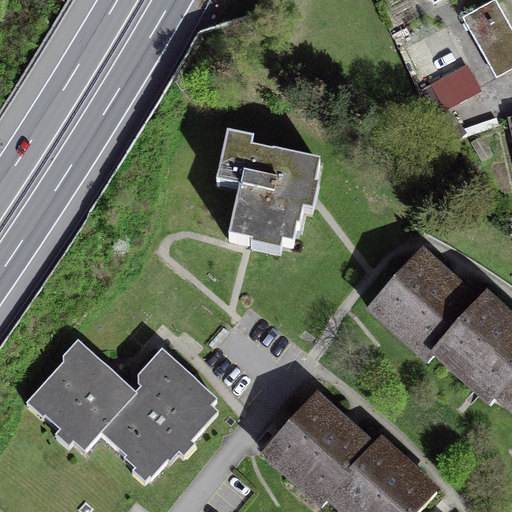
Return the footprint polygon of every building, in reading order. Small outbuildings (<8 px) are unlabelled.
[(511,69),(511,33),(496,4),(465,21),(496,78),(511,69)] [(479,89),(467,67),(432,86),(434,91),(425,96),(434,113),(455,140),(466,134),(445,107),(479,89)] [(249,138),(224,133),(214,181),(235,185),(225,237),(248,242),(247,246),(278,253),(280,241),(291,243),(294,227),(297,227),(300,209),(310,210),(315,184),(311,184),(316,160),(248,146),(249,138)] [(433,358),(440,351),(479,307),(456,286),(454,287),(449,283),(420,257),(375,305),(397,324),(391,330),(406,344),(411,338),(433,358)] [(496,401),(503,393),(511,382),(511,323),(486,299),(479,307),(440,351),(496,401)] [(97,437),(133,393),(73,342),(57,360),(59,363),(22,406),(38,420),(40,418),(56,432),(51,437),(66,451),(70,447),(80,456),(97,437)] [(133,393),(97,437),(122,458),(120,460),(131,471),(128,474),(142,486),(148,479),(150,481),(164,464),(167,467),(177,455),(182,460),(193,447),(189,444),(215,413),(210,408),(216,401),(158,351),(135,378),(135,391),(133,393)] [(511,382),(503,393),(511,401),(511,382)] [(328,502),(334,495),(373,452),(349,430),(348,431),(343,426),(314,401),(270,450),(291,469),(285,475),(300,488),(306,482),(328,502)] [(379,444),(373,452),(334,495),(354,511),(420,511),(436,495),(407,469),(379,444)]
